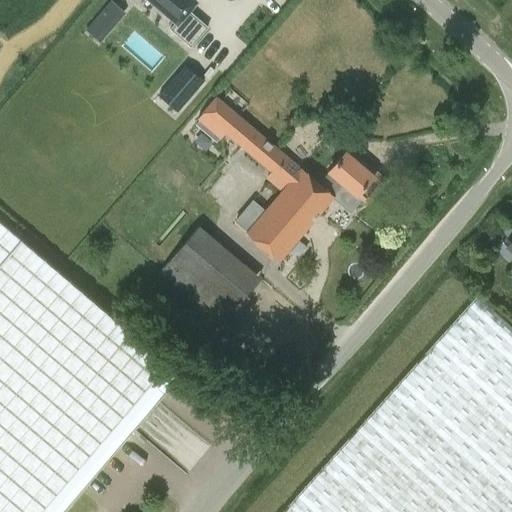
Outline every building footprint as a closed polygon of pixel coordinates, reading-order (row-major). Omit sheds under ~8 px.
[(197,1),(195,0),(151,0),(177,21),(171,29),(192,46),(209,26),(189,10),(197,1)] [(243,52),(292,0),(257,0),(224,35),(243,52)] [(204,81),(185,65),(158,95),(177,112),(204,81)] [(333,196),(330,194),(341,181),(366,202),(386,180),(362,159),(358,163),(345,151),(329,170),(330,171),(319,184),(301,169),(300,170),(215,97),(197,119),(221,139),(226,133),(270,171),(267,175),(283,189),(246,232),(279,259),(333,196)] [(95,302),(0,221),(0,511),(60,511),(179,373),(95,302)] [(260,275),(203,224),(163,268),(220,319),(260,275)] [(511,511),(511,326),(478,296),(364,422),(283,511),(511,511)]
